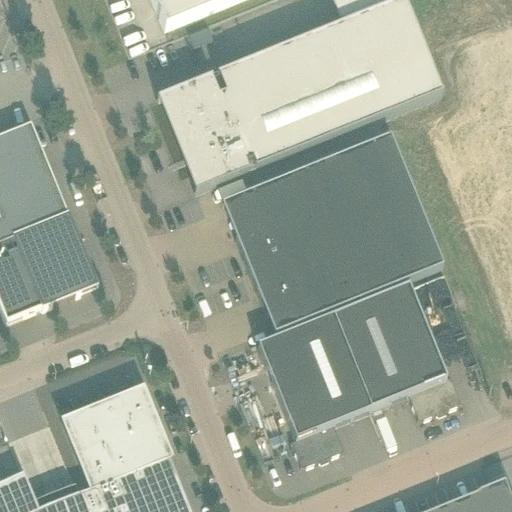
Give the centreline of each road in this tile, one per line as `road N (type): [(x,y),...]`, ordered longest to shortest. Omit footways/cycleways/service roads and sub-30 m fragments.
road 1 (unclassified): [(162,315),(34,0)]
road 2 (unclassified): [(242,511),(162,315)]
road 3 (unclassified): [(319,511),(511,434)]
road 4 (unclassified): [(0,380),(162,315)]
